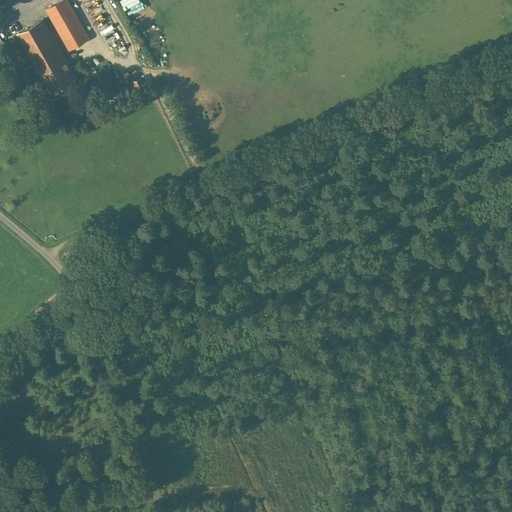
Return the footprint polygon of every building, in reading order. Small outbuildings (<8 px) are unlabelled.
[(66,0),(61,0),(46,8),(69,48),(88,37),(66,0)] [(133,0),(126,2),(129,13),(148,8),(146,0),(133,0)] [(152,7),(137,13),(144,32),(155,28),(152,22),(157,20),(152,7)] [(76,77),(43,18),(17,33),(51,92),(76,77)] [(141,77),(134,81),(140,95),(147,91),(141,77)]
